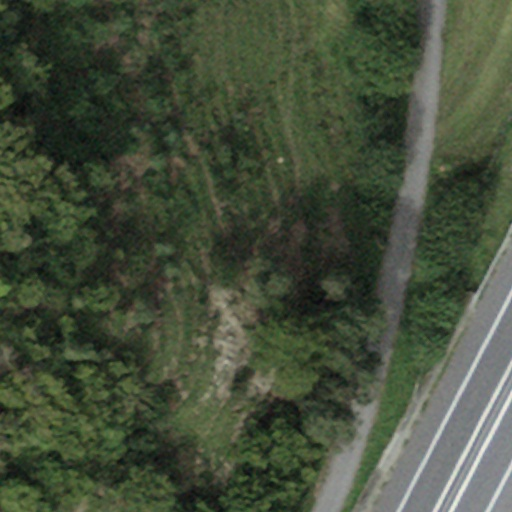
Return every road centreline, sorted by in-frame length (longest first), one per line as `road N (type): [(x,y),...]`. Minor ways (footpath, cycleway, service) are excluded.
road 1 (track): [(450,0),(444,97),(366,394),(315,511)]
road 2 (trunk): [(511,324),(414,511)]
